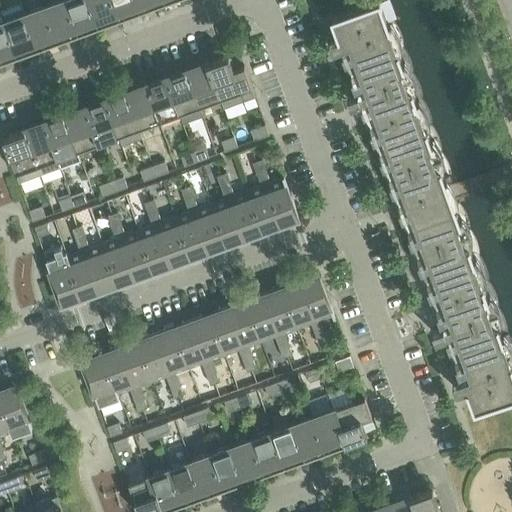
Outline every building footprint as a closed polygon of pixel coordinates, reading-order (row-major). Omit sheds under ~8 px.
[(66,0),(59,0),(46,5),(59,40),(79,32),(66,0)] [(66,0),(79,32),(99,25),(90,0),(66,0)] [(90,0),(99,25),(119,18),(112,0),(90,0)] [(112,0),(119,18),(140,10),(135,0),(112,0)] [(161,3),(159,0),(135,0),(140,10),(161,3)] [(329,39),(328,40),(331,47),(332,47),(332,48),(349,42),(353,54),(362,78),(366,87),(349,93),(348,93),(351,101),(351,100),(361,96),(361,97),(362,98),(362,100),(362,101),(362,102),(363,103),(363,104),(363,105),(364,106),(364,107),(364,109),(365,110),(365,111),(366,112),(367,113),(367,114),(368,115),(368,116),(369,117),(370,118),(371,119),(371,120),(377,118),(382,132),(405,196),(409,207),(414,219),(437,283),(442,297),(437,299),(437,300),(437,301),(437,302),(437,304),(437,305),(437,306),(438,307),(438,308),(438,309),(438,311),(439,312),(439,313),(439,314),(440,315),(440,316),(441,317),(441,318),(442,319),(442,321),(443,322),(443,323),(444,324),(434,327),(433,327),(436,335),(437,335),(437,334),(454,328),(457,337),(465,361),(470,373),(453,379),(453,380),(455,388),(456,388),(456,389),(467,385),(475,406),(510,393),(511,391),(511,361),(455,206),(455,204),(451,193),(446,181),(446,180),(380,0),(370,0),(332,14),(339,34),(329,38),(329,39)] [(22,3),(2,10),(3,14),(18,55),(38,47),(26,12),(25,12),(22,3)] [(26,12),(38,47),(59,40),(46,5),(26,12)] [(2,10),(0,11),(0,61),(18,55),(3,14),(2,10)] [(234,69),(229,54),(208,61),(221,98),(225,107),(256,96),(245,65),(234,69)] [(188,69),(201,105),(221,98),(208,61),(188,69)] [(188,69),(167,76),(180,112),(184,122),(204,115),(201,105),(188,69)] [(147,84),(160,120),(180,112),(167,76),(147,84)] [(126,91),(139,127),(160,120),(147,84),(126,91)] [(139,127),(126,91),(106,99),(119,135),(122,144),(142,137),(139,127)] [(119,135),(106,99),(85,106),(98,142),(119,135)] [(98,142),(85,106),(65,114),(78,150),(98,142)] [(65,114),(44,121),(61,167),(82,159),(78,150),(65,114)] [(44,121),(24,129),(41,174),(61,167),(57,157),(44,121)] [(270,134),(266,124),(251,129),(255,139),(270,134)] [(19,182),(41,174),(24,129),(3,136),(19,182)] [(238,145),(234,135),(222,139),(225,150),(238,145)] [(210,156),(206,145),(194,150),(197,160),(210,156)] [(181,154),(185,165),(197,160),(194,150),(181,154)] [(271,180),(263,158),(258,160),(281,225),(299,214),(284,174),(283,174),(284,176),(271,180)] [(169,171),(165,160),(153,164),(157,175),(169,171)] [(262,227),(281,225),(258,160),(253,161),(261,184),(248,189),(262,227)] [(140,169),(144,180),(157,175),(153,164),(140,169)] [(245,238),(262,227),(248,189),(235,194),(227,171),(222,173),(245,238)] [(212,202),(226,240),(245,238),(222,173),(217,175),(225,197),(212,202)] [(128,186),(124,175),(112,179),(116,190),(128,186)] [(99,184),(103,195),(116,190),(112,179),(99,184)] [(185,186),(209,251),(226,240),(212,202),(199,207),(190,184),(185,186)] [(175,215),(189,254),(209,251),(185,186),(181,188),(189,210),(175,215)] [(87,200),(84,190),(71,194),(75,205),(87,200)] [(59,199),(63,209),(75,205),(71,194),(59,199)] [(173,264),(189,254),(175,215),(162,220),(154,198),(149,199),(173,264)] [(153,267),(173,264),(149,199),(144,201),(152,224),(139,228),(153,267)] [(42,205),(29,209),(33,220),(46,215),(42,205)] [(136,277),(153,267),(139,228),(126,233),(118,211),(113,212),(136,277)] [(117,280),(136,277),(113,212),(108,214),(116,237),(103,242),(117,280)] [(50,232),(46,222),(35,226),(38,236),(50,232)] [(77,226),(100,290),(117,280),(103,242),(90,246),(81,224),(77,226)] [(67,251),(65,251),(81,293),(100,290),(77,226),(72,227),(80,250),(68,254),(67,251)] [(44,251),(46,258),(60,296),(81,293),(65,251),(64,252),(62,245),(44,251)] [(335,314),(321,275),(301,277),(324,342),(329,341),(321,318),(334,313),(334,314),(335,314)] [(311,322),(320,344),(324,342),(301,277),(284,288),(298,326),(311,322)] [(293,354),(285,331),(298,326),(284,288),(264,291),(288,355),(293,354)] [(275,335),(283,357),(288,355),(264,291),(248,301),(262,340),(275,335)] [(257,367),(249,344),(262,340),(248,301),(228,304),(252,369),(257,367)] [(239,348),(247,370),(252,369),(228,304),(212,314),(226,353),(239,348)] [(220,380),(212,358),(226,353),(212,314),(192,317),(216,382),(220,380)] [(202,361),(211,384),(216,382),(192,317),(175,327),(189,366),(202,361)] [(184,393),(176,371),(189,366),(175,327),(156,330),(179,395),(184,393)] [(166,374),(175,397),(179,395),(156,330),(139,340),(153,379),(166,374)] [(148,406),(140,384),(153,379),(139,340),(119,343),(143,408),(148,406)] [(130,387),(138,410),(143,408),(119,343),(103,354),(118,396),(119,396),(118,392),(130,387)] [(85,365),(99,403),(118,396),(103,354),(85,365)] [(350,354),(335,360),(339,371),(354,365),(350,354)] [(322,377),(318,366),(306,370),(310,381),(322,377)] [(294,387),(290,376),(278,381),(281,391),(294,387)] [(265,385),(269,396),(281,391),(278,381),(265,385)] [(0,396),(14,434),(33,427),(19,389),(0,391),(0,396)] [(253,402),(249,391),(237,396),(241,406),(253,402)] [(328,393),(309,400),(314,414),(313,415),(326,450),(346,442),(333,407),(328,393)] [(13,434),(14,434),(0,396),(0,452),(2,459),(7,458),(0,438),(0,434),(11,431),(13,434)] [(225,400),(229,411),(241,406),(237,396),(225,400)] [(372,415),(365,396),(333,407),(346,442),(367,435),(367,433),(362,419),(372,415)] [(212,417),(208,406),(196,410),(200,421),(212,417)] [(184,415),(187,426),(200,421),(196,410),(184,415)] [(293,422),(305,457),(326,450),(313,415),(293,422)] [(111,435),(123,431),(119,421),(107,425),(111,435)] [(172,431),(168,421),(156,425),(159,436),(172,431)] [(272,429),(285,465),(305,457),(293,422),(272,429)] [(143,430),(147,440),(159,436),(156,425),(143,430)] [(252,437),(265,472),(285,465),(272,429),(252,437)] [(130,446),(126,436),(114,440),(118,451),(130,446)] [(265,472),(252,437),(232,444),(244,479),(265,472)] [(244,479),(232,444),(211,452),(224,487),(244,479)] [(29,454),(33,464),(44,459),(40,449),(29,454)] [(224,487),(211,452),(191,459),(203,494),(224,487)] [(203,494),(191,459),(170,467),(183,502),(203,494)] [(35,469),(38,480),(51,475),(47,465),(35,469)] [(183,502),(170,467),(150,474),(163,509),(183,502)] [(139,511),(154,511),(163,509),(150,474),(129,482),(139,511)] [(8,491),(21,486),(17,475),(5,480),(8,491)] [(5,480),(0,481),(0,493),(8,491),(5,480)] [(441,511),(433,488),(432,487),(411,495),(417,511),(441,511)] [(63,511),(61,506),(57,495),(36,503),(39,511),(63,511)] [(394,511),(417,511),(411,495),(390,502),(394,511)] [(370,511),(394,511),(390,502),(370,510),(370,511)]
